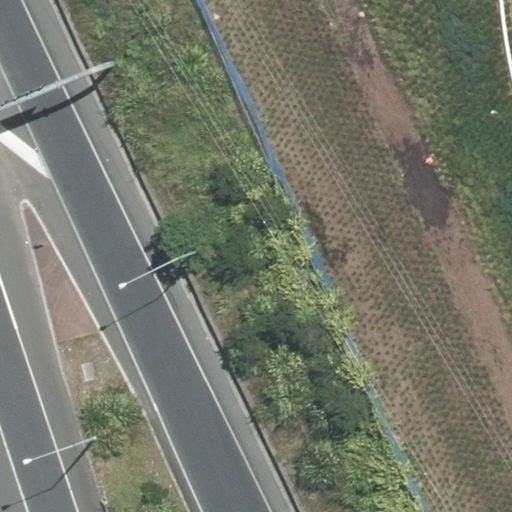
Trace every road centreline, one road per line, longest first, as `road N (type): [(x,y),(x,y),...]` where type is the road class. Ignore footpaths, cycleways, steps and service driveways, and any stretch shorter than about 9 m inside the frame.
road 1 (motorway): [(0,0),(235,511)]
road 2 (motorway): [(0,382),(46,511)]
